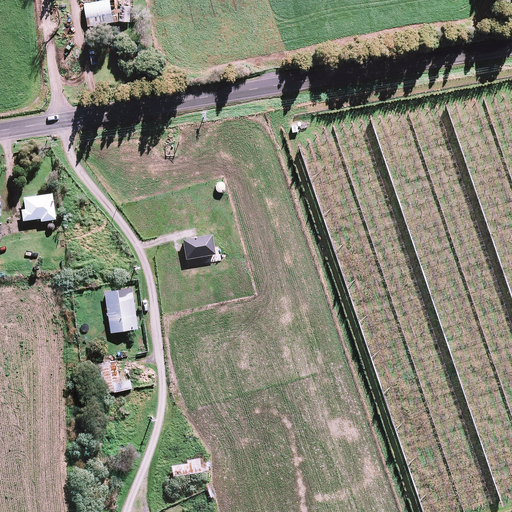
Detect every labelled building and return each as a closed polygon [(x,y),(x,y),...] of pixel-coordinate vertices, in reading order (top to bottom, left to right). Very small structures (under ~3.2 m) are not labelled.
[(115,0),(114,0),(85,4),(88,27),(118,23),(117,15),(113,16),(112,8),(116,7),(115,0)] [(131,7),(121,7),(120,22),(130,22),(131,7)] [(217,183),(216,185),(216,187),(217,189),(219,191),(222,190),(224,189),(225,187),(225,184),(223,182),(221,181),(219,182),(217,183)] [(55,221),(52,196),(23,200),(25,211),(21,212),(23,223),(40,220),(41,223),(55,221)] [(12,233),(11,223),(0,224),(2,235),(12,233)] [(182,239),(185,259),(214,254),(211,234),(182,239)] [(137,330),(131,290),(104,294),(110,334),(137,330)] [(116,361),(95,365),(100,394),(135,388),(134,381),(130,382),(130,380),(119,382),(116,361)] [(171,465),(172,476),(209,470),(207,455),(186,458),(187,462),(171,465)]
